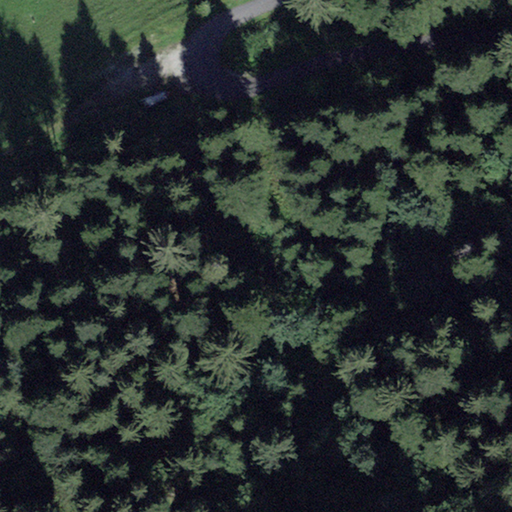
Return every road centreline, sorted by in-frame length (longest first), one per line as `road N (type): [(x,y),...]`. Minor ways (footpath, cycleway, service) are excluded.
road 1 (track): [(511,50),(474,48),(236,98),(200,83),(195,47),(243,0)]
road 2 (track): [(200,83),(0,197)]
